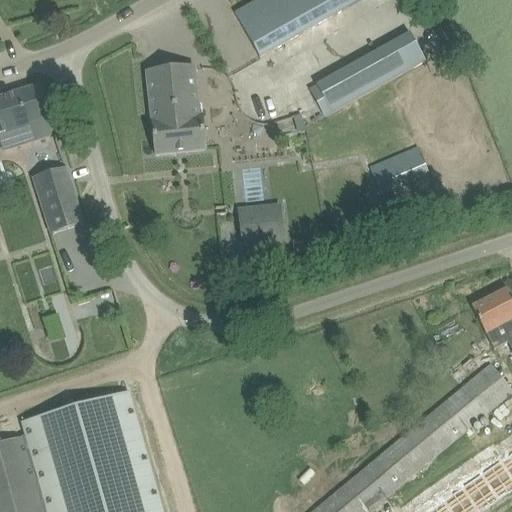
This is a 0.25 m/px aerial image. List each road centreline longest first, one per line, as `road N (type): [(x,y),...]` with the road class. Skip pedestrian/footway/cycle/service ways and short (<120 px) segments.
road 1 (unclassified): [(68,53),(149,302),(180,324),(274,323),(511,249)]
road 2 (track): [(169,316),(152,344),(148,392),(188,511)]
